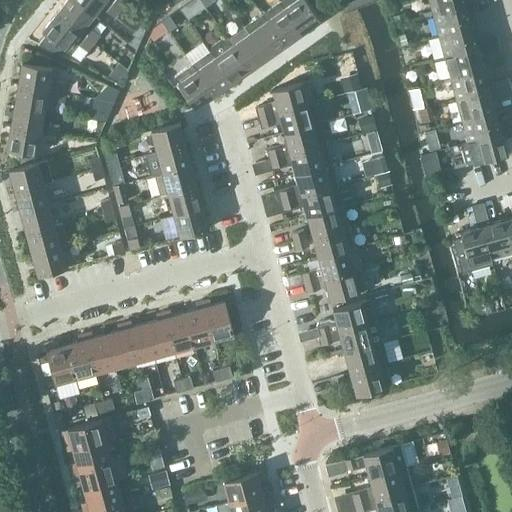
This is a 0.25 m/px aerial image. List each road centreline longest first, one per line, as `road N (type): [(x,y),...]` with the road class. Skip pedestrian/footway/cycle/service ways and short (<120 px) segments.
road 1 (residential): [(0,329),(259,255)]
road 2 (residential): [(313,436),(511,380)]
road 3 (residential): [(313,436),(259,255)]
road 4 (residential): [(259,255),(225,118)]
road 5 (unclassified): [(29,511),(0,392)]
